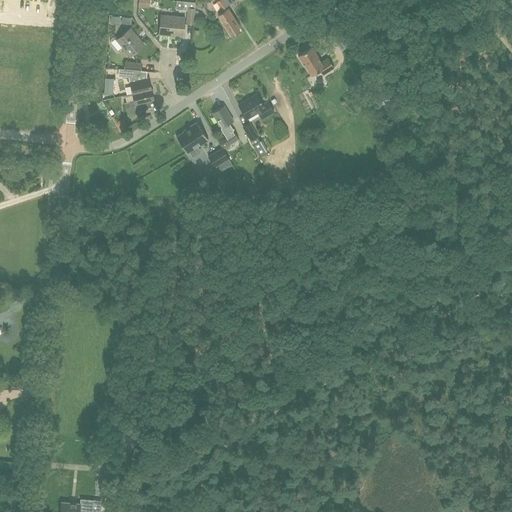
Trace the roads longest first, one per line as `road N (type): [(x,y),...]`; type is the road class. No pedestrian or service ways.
road 1 (unclassified): [(34,511),(64,188)]
road 2 (residential): [(182,104),(342,0)]
road 3 (unclassified): [(68,142),(82,0)]
road 4 (residential): [(68,146),(124,142),(182,104)]
